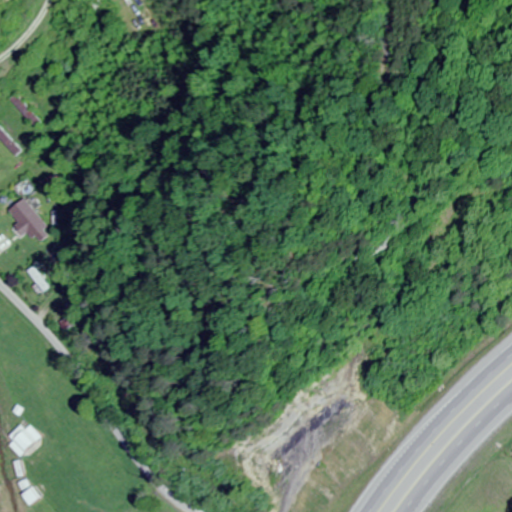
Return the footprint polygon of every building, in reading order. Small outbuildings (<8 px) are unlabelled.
[(31,113),(16,101),(11,107),(27,119),(31,113)] [(0,142),(12,157),(19,151),(0,128),(0,142)] [(32,241),(48,228),(23,198),(7,212),(32,241)] [(30,272),(46,293),(51,289),(36,268),(30,272)] [(42,438),(28,423),(8,441),(22,457),(42,438)]
